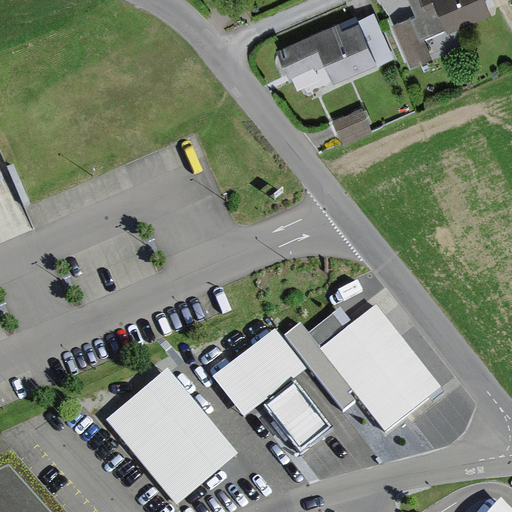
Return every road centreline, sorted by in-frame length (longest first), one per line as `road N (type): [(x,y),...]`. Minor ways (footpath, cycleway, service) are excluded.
road 1 (residential): [(218,53),(511,415)]
road 2 (residential): [(268,511),(336,486),(451,459),(511,456)]
